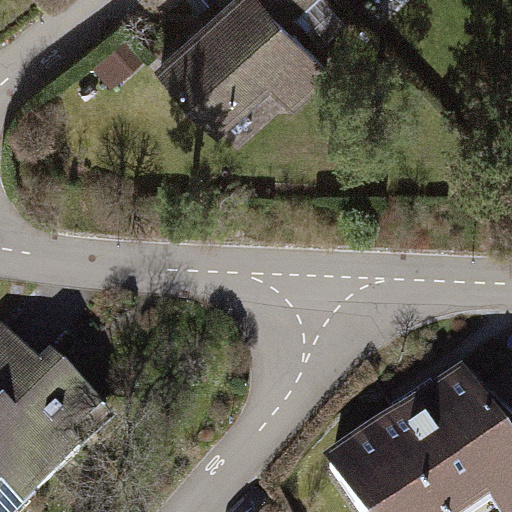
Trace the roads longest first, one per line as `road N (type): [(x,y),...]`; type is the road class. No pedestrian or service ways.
road 1 (residential): [(332,280),(61,263),(0,248)]
road 2 (residential): [(193,511),(294,390),(332,280)]
road 3 (residential): [(511,287),(332,280)]
road 4 (residential): [(100,0),(0,85)]
